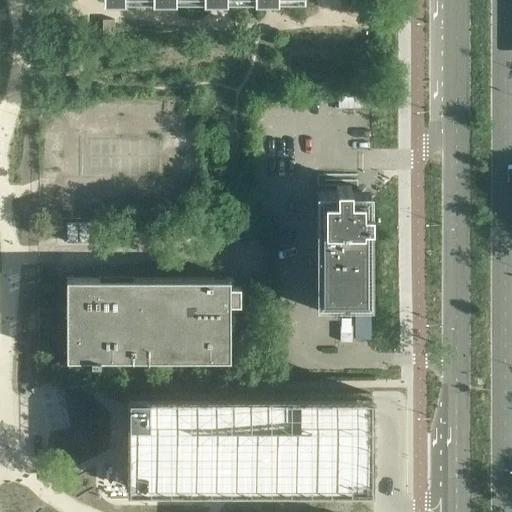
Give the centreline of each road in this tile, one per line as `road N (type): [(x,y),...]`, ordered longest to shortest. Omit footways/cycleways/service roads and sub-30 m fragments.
road 1 (secondary): [(456,0),(455,511)]
road 2 (secondary): [(506,511),(506,0)]
road 3 (residential): [(15,456),(3,411),(10,245),(0,181)]
